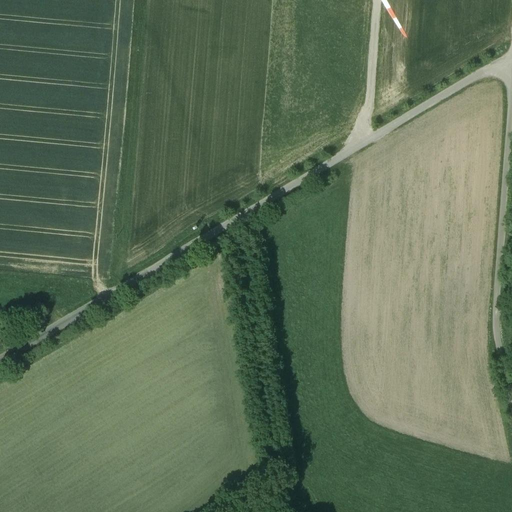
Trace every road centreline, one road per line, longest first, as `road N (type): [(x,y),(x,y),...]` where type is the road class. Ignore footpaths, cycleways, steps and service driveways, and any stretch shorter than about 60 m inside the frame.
road 1 (unclassified): [(0,362),(479,74),(511,67)]
road 2 (unclassified): [(511,393),(499,343),(511,129)]
road 3 (track): [(366,141),(376,0)]
